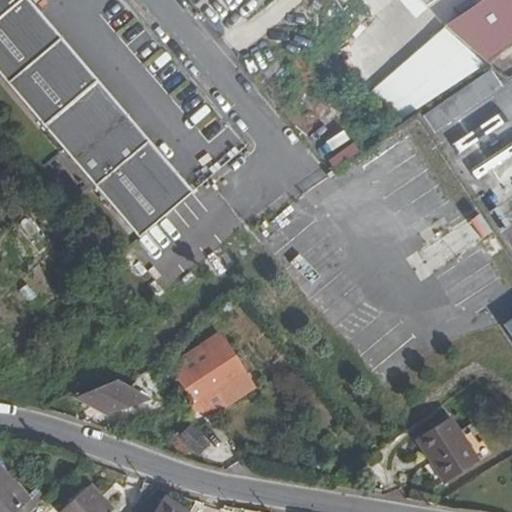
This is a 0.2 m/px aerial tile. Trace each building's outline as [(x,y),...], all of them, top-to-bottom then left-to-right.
[(0,0),(0,71),(138,232),(193,185),(34,0),(0,0)] [(511,45),(511,0),(496,0),(456,28),(500,66),(508,48),(511,45)] [(359,74),(375,64),(366,50),(351,60),(359,74)] [(440,133),(509,88),(498,71),(429,116),(440,133)] [(399,145),(409,138),(404,130),(394,137),(399,145)] [(351,142),(326,161),(334,171),(359,153),(351,142)] [(221,332),(171,370),(172,370),(193,397),(196,400),(245,366),(221,332)] [(321,373),(342,403),(352,396),(331,366),(321,373)] [(119,398),(83,413),(117,426),(151,411),(119,398)] [(483,458),(467,432),(455,415),(420,438),(448,482),(483,458)] [(193,424),(180,436),(200,456),(212,443),(193,424)] [(475,428),(467,432),(483,458),(495,451),(488,438),(484,441),(475,428)] [(0,511),(34,511),(46,502),(36,491),(28,499),(0,468),(0,511)] [(113,511),(90,487),(63,511),(113,511)]
